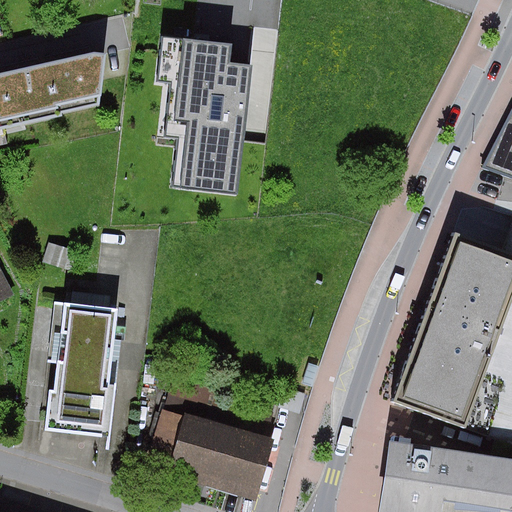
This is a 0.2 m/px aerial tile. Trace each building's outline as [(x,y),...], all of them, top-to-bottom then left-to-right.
[(256,62),(234,59),(236,40),(168,33),(163,79),(177,80),(172,134),(191,136),(186,186),(242,192),(256,62)] [(99,51),(0,74),(0,126),(110,101),(113,51),(99,51)] [(511,115),(484,169),(511,179),(511,115)] [(511,246),(508,245),(450,229),(425,316),(503,339),(511,307),(511,246)] [(511,231),(508,245),(511,246),(511,307),(503,339),(477,426),(476,431),(511,441),(511,231)] [(112,311),(63,306),(53,396),(48,395),(44,431),(99,436),(112,311)] [(503,339),(425,316),(399,404),(477,426),(503,339)] [(270,432),(189,410),(172,474),(252,496),(270,432)] [(511,511),(511,470),(405,455),(385,453),(376,511),(511,511)]
